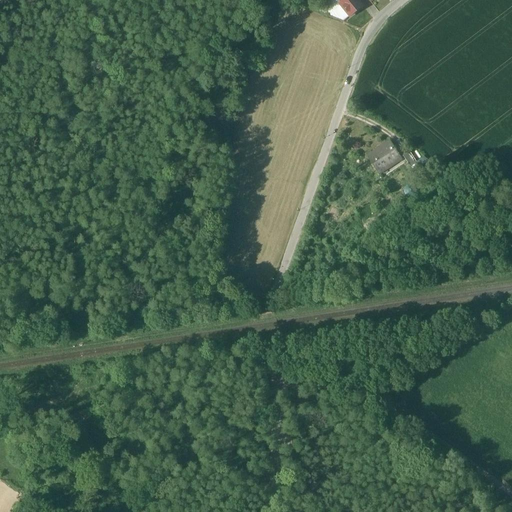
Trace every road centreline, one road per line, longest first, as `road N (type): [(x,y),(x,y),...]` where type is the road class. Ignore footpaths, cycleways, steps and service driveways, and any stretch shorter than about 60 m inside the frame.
road 1 (tertiary): [(400,0),(366,38),(270,301),(275,382)]
road 2 (track): [(270,301),(236,289),(224,258),(239,103),(275,0)]
road 3 (track): [(274,289),(387,229),(511,140)]
road 4 (unclassified): [(511,495),(382,402),(275,382)]
road 5 (tertiary): [(275,382),(284,469),(276,511)]
